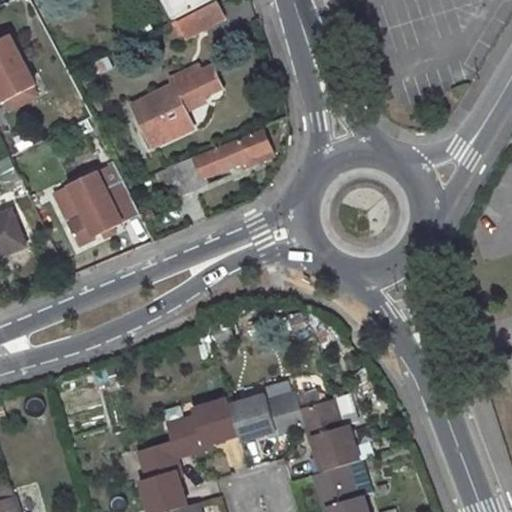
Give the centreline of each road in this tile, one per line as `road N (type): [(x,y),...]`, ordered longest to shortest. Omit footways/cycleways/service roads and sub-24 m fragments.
road 1 (secondary): [(0,375),(271,261),(357,213)]
road 2 (secondary): [(357,213),(260,234),(0,340)]
road 3 (primary): [(357,213),(474,511)]
road 4 (primary): [(283,0),(357,213)]
road 5 (primary): [(452,178),(391,0)]
road 6 (primary): [(511,330),(452,178)]
